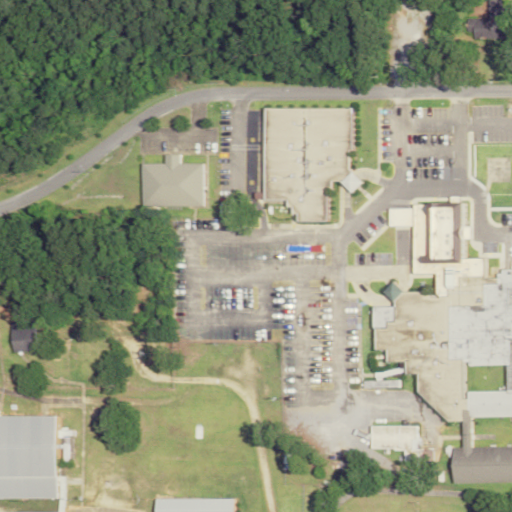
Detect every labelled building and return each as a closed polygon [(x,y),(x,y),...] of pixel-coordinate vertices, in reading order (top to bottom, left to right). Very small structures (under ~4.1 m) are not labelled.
[(482,0),(483,18),(460,17),(459,37),(499,38),(499,0),(482,0)] [(259,108),(259,199),(282,199),(282,205),(289,205),(289,221),(321,221),(321,181),(336,181),(336,191),(353,191),(353,172),(343,172),(343,108),(259,108)] [(201,206),(202,164),(179,163),(179,155),(164,155),(163,164),(141,163),(140,205),(201,206)] [(371,350),(383,349),(383,361),(401,361),(402,373),(414,373),(415,390),(443,421),(459,421),(460,448),(448,448),(449,483),(511,482),(511,446),(470,447),(470,417),(511,416),(511,366),(510,268),(478,279),(478,257),(457,257),(456,242),(463,239),(462,204),(383,205),(383,226),(407,226),(408,273),(431,272),(431,290),(381,291),(370,302),(371,350)] [(395,388),(395,381),(360,380),(360,387),(395,388)] [(0,498),(49,498),(47,415),(0,416),(0,498)] [(366,426),(367,449),(418,448),(418,438),(414,438),(413,425),(366,426)] [(62,431),(48,430),(47,460),(61,460),(62,431)] [(227,511),(227,499),(149,498),(149,511),(227,511)]
